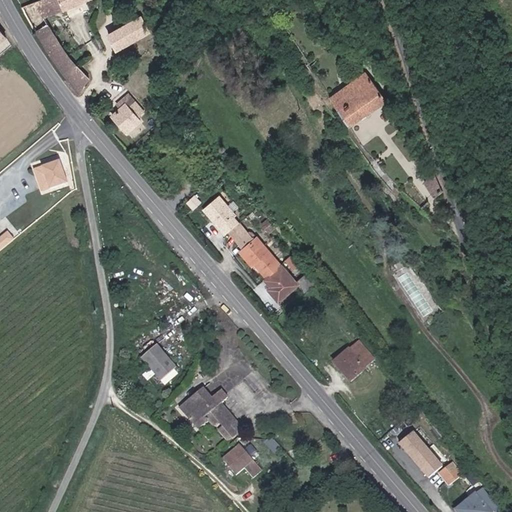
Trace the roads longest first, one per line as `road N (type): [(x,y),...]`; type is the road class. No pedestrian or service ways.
road 1 (primary): [(86,124),(420,511)]
road 2 (unclassified): [(392,0),(511,385)]
road 3 (unclassified): [(86,124),(80,163),(110,354),(102,400),(53,511)]
road 4 (unknown): [(102,400),(149,427),(241,511)]
road 5 (unknown): [(241,304),(227,352),(238,388),(290,405),(316,391)]
road 6 (primary): [(4,0),(86,124)]
